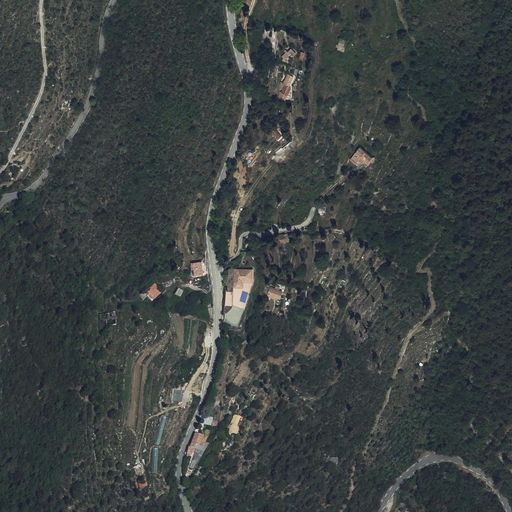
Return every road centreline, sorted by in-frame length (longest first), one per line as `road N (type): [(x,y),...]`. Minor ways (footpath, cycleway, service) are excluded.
road 1 (tertiary): [(229,0),(247,103),(211,207),(216,355),(181,463),(189,511)]
road 2 (tertiary): [(0,203),(38,182),(87,105),(113,0)]
road 3 (track): [(42,0),(42,92),(0,172)]
road 4 (tertiary): [(378,511),(412,469),(442,457),(485,474),(511,511)]
road 5 (track): [(214,269),(235,258),(245,233),(300,226),(311,215)]
